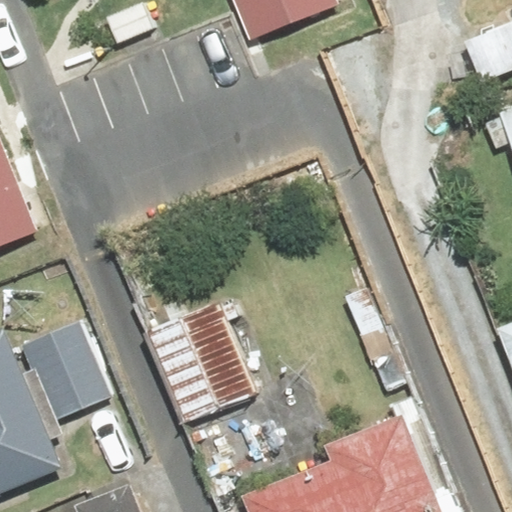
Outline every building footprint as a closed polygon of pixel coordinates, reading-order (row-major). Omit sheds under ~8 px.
[(244,0),(260,36),(347,0),(244,0)] [(511,29),(476,44),(493,89),(511,81),(511,29)] [(0,103),(0,249),(51,229),(0,103)] [(234,296),(161,322),(195,416),(268,390),(234,296)] [(135,400),(101,305),(44,325),(78,420),(135,400)] [(0,489),(79,462),(27,318),(0,327),(0,489)] [(228,473),(241,511),(454,511),(417,406),(228,473)] [(170,511),(158,475),(92,499),(96,511),(170,511)]
